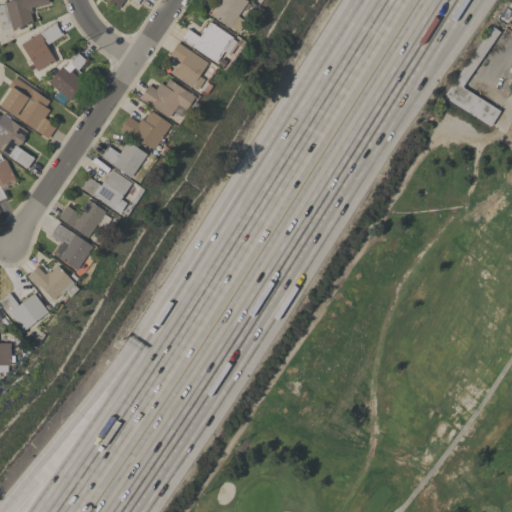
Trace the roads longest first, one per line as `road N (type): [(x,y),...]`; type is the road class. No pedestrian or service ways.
road 1 (motorway): [(115,511),(448,0)]
road 2 (motorway): [(387,0),(124,420)]
road 3 (residential): [(177,0),(11,245)]
road 4 (motorway): [(124,420),(30,511)]
